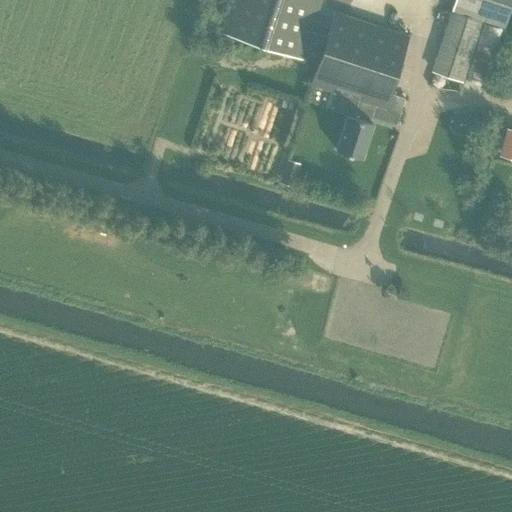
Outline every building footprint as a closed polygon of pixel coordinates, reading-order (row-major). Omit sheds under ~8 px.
[(230,0),(220,32),(301,59),(303,55),(318,60),(310,83),(338,92),(333,109),(347,114),(335,149),(361,157),(373,121),(370,120),(375,104),(384,107),(389,92),(407,35),(334,11),(326,35),(311,30),(320,0),(230,0)] [(511,0),(453,0),(451,7),(504,26),(511,0)] [(462,81),(482,19),(451,10),(431,71),(462,81)] [(484,85),(503,28),(483,22),(465,79),(484,85)] [(399,112),(404,97),(389,92),(384,107),(399,112)] [(511,127),(509,127),(501,155),(511,158),(511,127)] [(302,163),(289,159),(282,182),(294,186),(302,163)]
